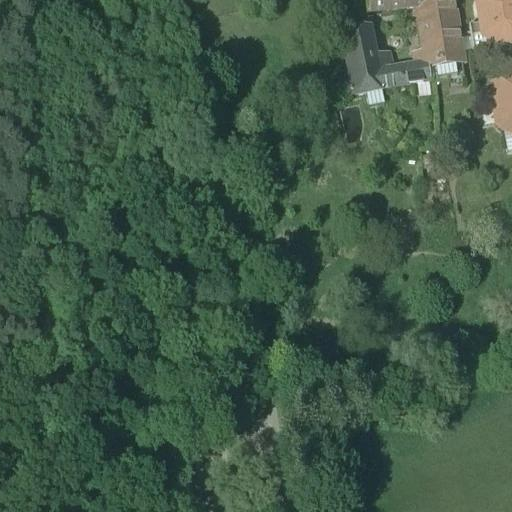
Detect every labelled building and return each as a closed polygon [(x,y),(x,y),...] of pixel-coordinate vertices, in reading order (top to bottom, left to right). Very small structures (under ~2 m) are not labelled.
[(449,0),(365,0),(368,19),(417,13),(451,9),(449,0)] [(483,0),(475,11),(477,30),(480,45),(492,54),(511,51),(511,0),(483,0)] [(395,74),(376,77),(381,95),(392,92),(461,83),(451,9),(417,13),(424,68),(395,74)] [(477,30),(468,31),(472,57),(492,54),(480,45),(477,30)] [(369,32),(339,38),(352,101),(365,99),(376,96),(381,95),(376,77),(373,59),(369,32)] [(391,55),(373,59),(376,77),(395,74),(391,55)] [(511,75),(495,78),(490,95),(495,129),(502,133),(503,139),(511,142),(511,75)] [(376,96),(365,99),(367,107),(372,106),(377,104),(376,96)]
